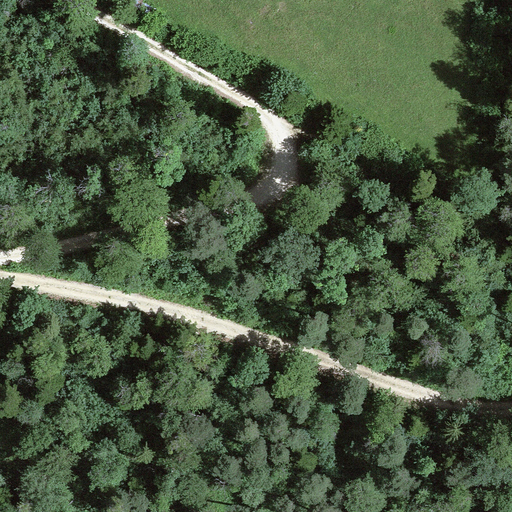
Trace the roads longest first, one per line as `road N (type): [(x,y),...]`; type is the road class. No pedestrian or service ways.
road 1 (track): [(66,0),(259,107),(281,127),(288,164),(278,181),(236,204),(82,246),(0,258)]
road 2 (track): [(0,278),(180,316),(456,406),(511,415)]
